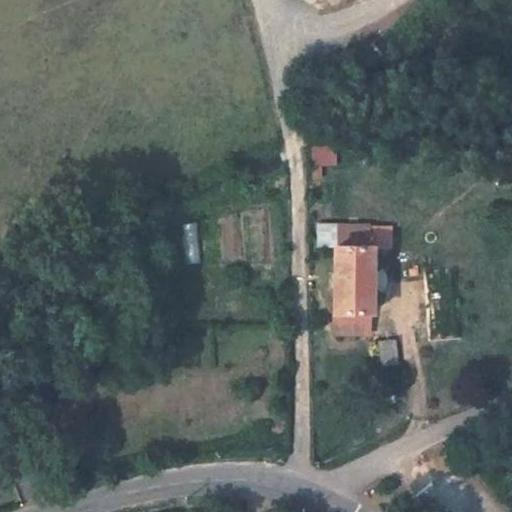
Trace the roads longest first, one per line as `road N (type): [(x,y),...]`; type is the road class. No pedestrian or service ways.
road 1 (track): [(258,0),(297,169),(302,494)]
road 2 (tertiary): [(302,494),(262,481),(176,483),(67,511)]
road 3 (unclassified): [(302,494),(347,482),(511,400)]
